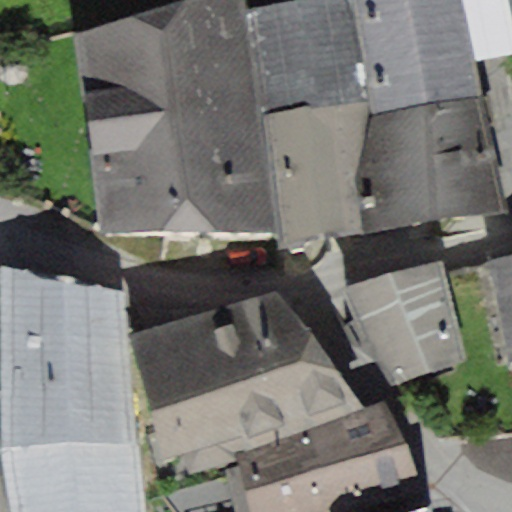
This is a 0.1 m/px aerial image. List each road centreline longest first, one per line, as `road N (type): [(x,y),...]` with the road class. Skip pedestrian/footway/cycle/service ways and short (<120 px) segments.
road 1 (residential): [(4,217),(138,272),(200,281),(303,279),(511,225)]
road 2 (residential): [(511,496),(471,482),(437,456),(313,300)]
